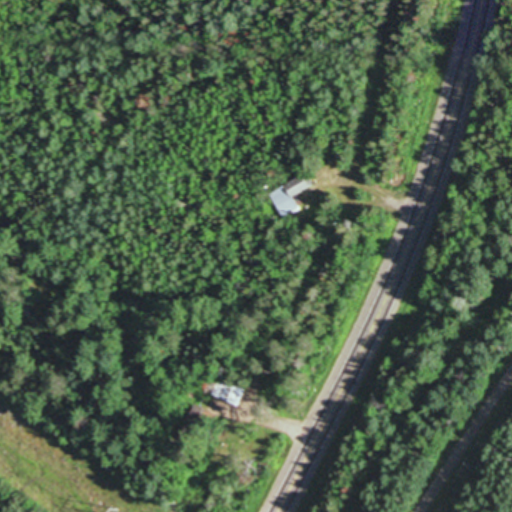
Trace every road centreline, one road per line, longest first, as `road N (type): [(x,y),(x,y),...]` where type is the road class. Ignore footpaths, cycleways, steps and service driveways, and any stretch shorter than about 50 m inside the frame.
road 1 (primary): [(283,511),(417,234),(484,0)]
road 2 (residential): [(425,511),(511,376)]
